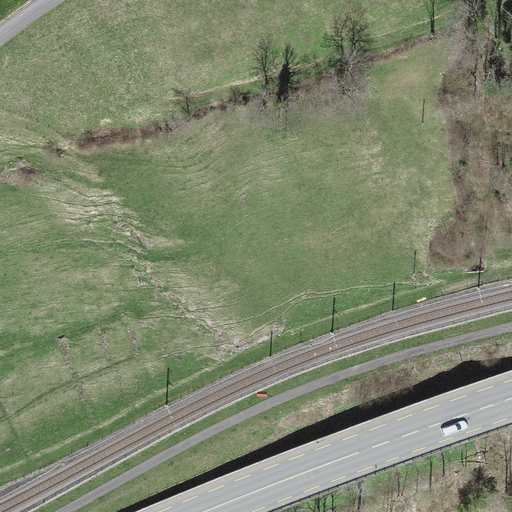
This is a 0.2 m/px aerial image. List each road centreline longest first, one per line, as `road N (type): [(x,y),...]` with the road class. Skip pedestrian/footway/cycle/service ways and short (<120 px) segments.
road 1 (track): [(70,511),(370,367),(511,328)]
road 2 (primary): [(202,511),(511,396)]
